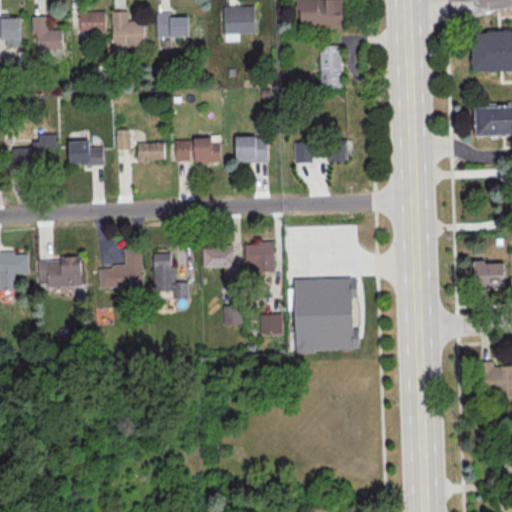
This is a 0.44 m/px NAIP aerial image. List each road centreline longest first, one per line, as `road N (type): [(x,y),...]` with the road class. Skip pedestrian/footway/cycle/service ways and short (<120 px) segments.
road 1 (secondary): [(423,511),(406,0)]
road 2 (residential): [(414,200),(0,215)]
